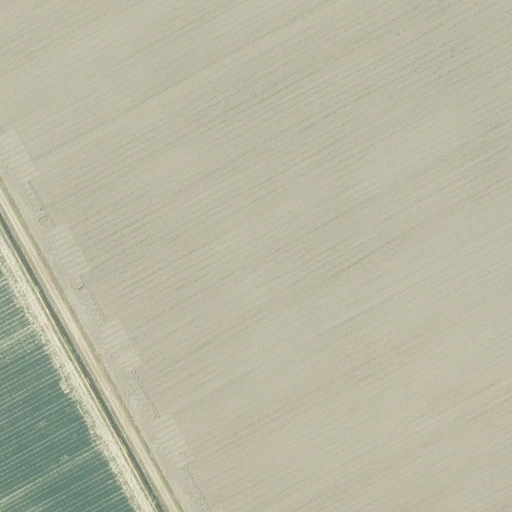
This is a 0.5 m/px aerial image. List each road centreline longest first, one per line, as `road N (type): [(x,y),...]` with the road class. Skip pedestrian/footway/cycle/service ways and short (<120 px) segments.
road 1 (track): [(173,511),(0,195)]
road 2 (track): [(0,250),(142,511)]
